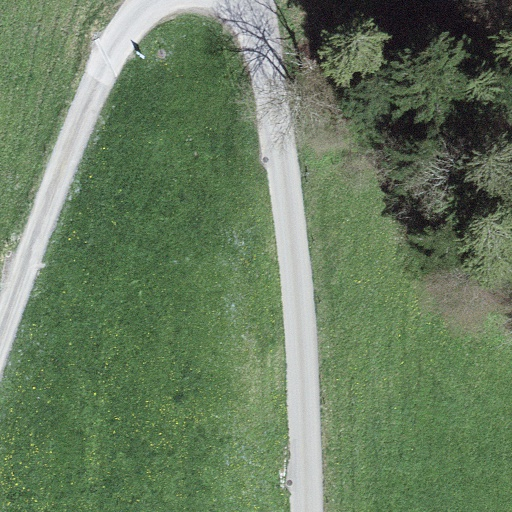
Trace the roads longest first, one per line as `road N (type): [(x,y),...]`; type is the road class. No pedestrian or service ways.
road 1 (track): [(308,511),(298,294),(267,64),(252,26),(226,0)]
road 2 (track): [(152,0),(98,70),(0,335)]
